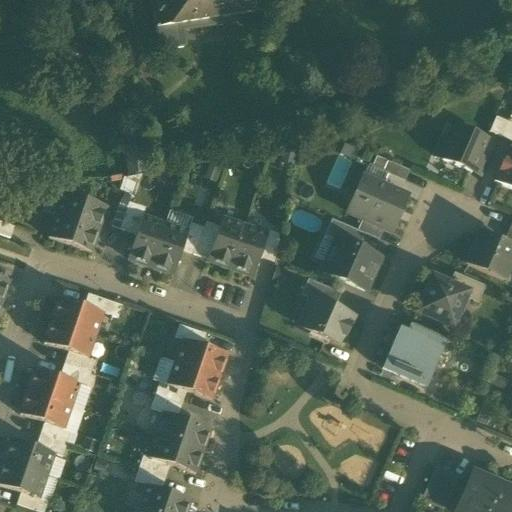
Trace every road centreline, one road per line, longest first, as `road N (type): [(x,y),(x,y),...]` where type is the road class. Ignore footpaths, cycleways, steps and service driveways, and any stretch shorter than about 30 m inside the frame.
road 1 (residential): [(207,507),(244,334),(46,268),(0,397)]
road 2 (residential): [(435,426),(355,391),(353,381),(431,205)]
